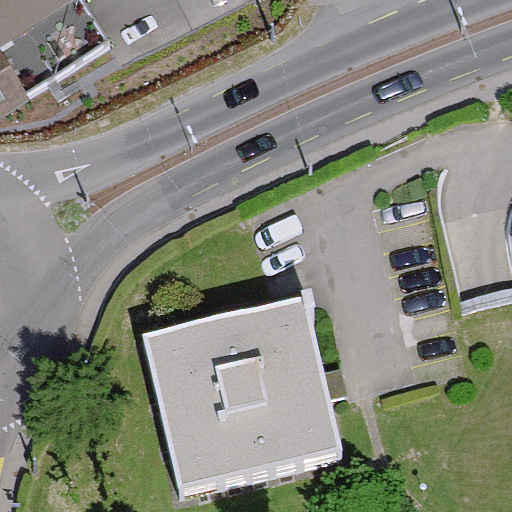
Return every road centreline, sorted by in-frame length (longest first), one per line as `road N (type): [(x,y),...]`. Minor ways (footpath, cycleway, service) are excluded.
road 1 (secondary): [(38,282),(100,247),(174,188),(353,103),(511,40)]
road 2 (secondary): [(475,0),(150,142),(81,164),(0,206)]
